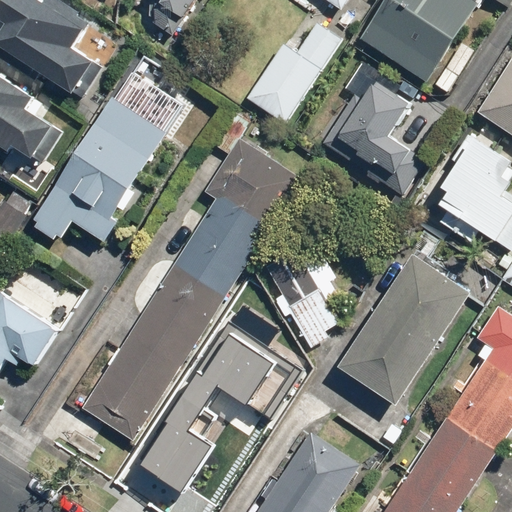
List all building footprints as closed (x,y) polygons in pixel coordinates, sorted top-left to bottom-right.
[(0,20),(5,24),(0,32),(0,48),(82,100),(102,68),(71,49),(88,21),(54,0),(1,0),(0,3),(0,20)] [(201,0),(166,0),(164,5),(189,20),(201,0)] [(327,0),(345,10),(351,0),(327,0)] [(432,80),(482,1),(479,0),(387,0),(364,37),(432,80)] [(511,1),(511,0),(494,0),(508,9),(511,1)] [(344,38),(318,21),(299,51),(285,42),(248,98),(288,124),(344,38)] [(511,131),(511,60),(479,110),(511,131)] [(0,154),(8,160),(13,151),(39,167),(58,136),(20,113),(30,96),(0,78),(0,154)] [(395,136),(415,104),(379,81),(366,101),(355,94),(324,144),(404,194),(427,160),(415,151),(416,149),(395,136)] [(174,132),(115,96),(37,218),(43,222),(40,227),(59,238),(63,232),(68,235),(77,220),(109,242),(124,221),(119,217),(174,132)] [(252,121),(235,110),(214,143),(231,154),(252,121)] [(511,169),(511,157),(481,137),(479,140),(467,132),(450,154),(457,160),(440,185),(451,195),(444,206),(511,249),(511,194),(509,193),(511,187),(511,179),(508,176),(511,169)] [(139,440),(305,178),(244,139),(211,191),(221,198),(88,407),(139,440)] [(22,213),(2,203),(0,207),(0,249),(3,251),(22,213)] [(304,255),(297,243),(264,262),(311,343),(346,323),(330,296),(338,291),(331,277),(337,273),(321,245),(304,255)] [(397,394),(472,282),(415,244),(340,356),(397,394)] [(511,260),(503,274),(511,280),(511,260)] [(40,360),(63,326),(0,284),(0,369),(11,354),(19,359),(25,350),(40,360)] [(278,317),(243,295),(216,338),(251,360),(278,317)] [(511,313),(502,306),(481,338),(496,347),(387,511),(457,511),(511,433),(511,313)] [(256,396),(219,377),(181,435),(200,447),(195,455),(234,480),(273,419),(251,405),(256,396)] [(327,511),(363,459),(313,427),(256,511),(327,511)]
